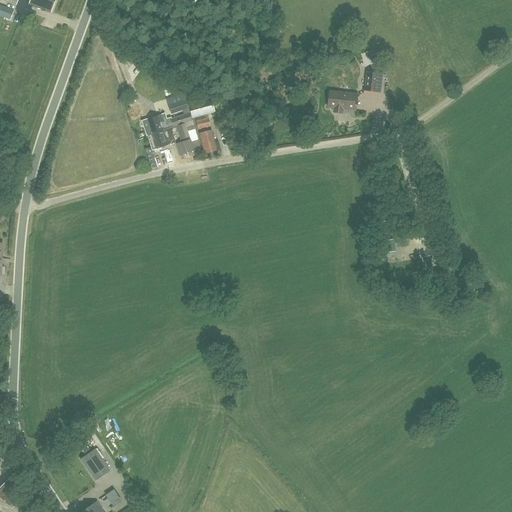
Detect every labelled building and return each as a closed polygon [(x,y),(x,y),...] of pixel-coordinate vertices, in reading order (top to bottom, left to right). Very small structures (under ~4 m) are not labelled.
[(30,0),(29,4),(51,12),(55,0),(30,0)] [(0,16),(10,20),(14,10),(0,4),(0,16)] [(383,74),(366,72),(363,90),(381,93),(383,74)] [(329,91),(327,107),(355,111),(357,94),(329,91)] [(192,120),(190,113),(186,99),(168,105),(171,115),(183,111),(184,115),(172,119),(171,117),(167,118),(166,118),(166,117),(162,118),(161,115),(148,119),(150,126),(144,128),(147,135),(148,135),(151,142),(154,141),(157,148),(175,142),(172,133),(179,131),(181,140),(189,137),(190,139),(177,144),(181,155),(194,151),(201,149),(192,120)] [(198,130),(211,126),(209,118),(196,121),(198,130)] [(200,134),(205,154),(220,149),(218,142),(215,143),(211,131),(200,134)] [(379,243),(380,252),(394,251),(393,242),(379,243)] [(95,450),(81,459),(96,479),(109,470),(95,450)] [(27,503),(34,501),(33,495),(26,496),(27,503)] [(103,511),(97,502),(81,511),(103,511)]
